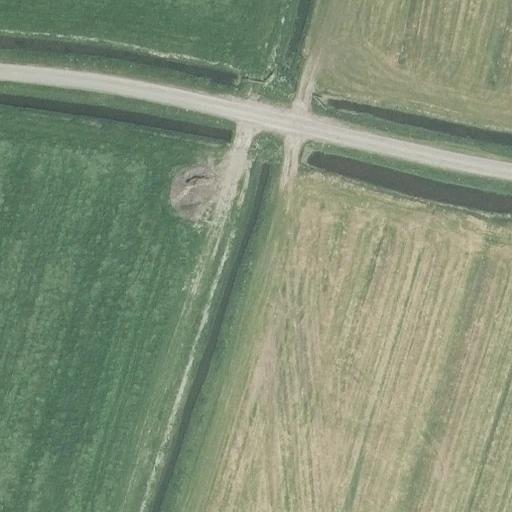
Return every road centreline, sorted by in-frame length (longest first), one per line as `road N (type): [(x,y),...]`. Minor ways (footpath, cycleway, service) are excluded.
road 1 (tertiary): [(273,120),(0,72)]
road 2 (tertiary): [(273,120),(511,174)]
